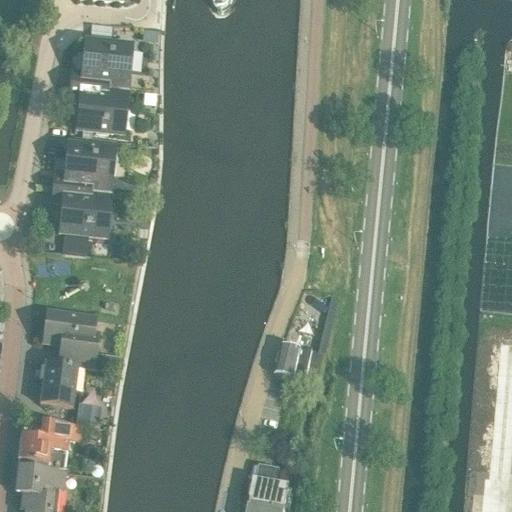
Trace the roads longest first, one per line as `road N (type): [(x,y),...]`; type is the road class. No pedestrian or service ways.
road 1 (primary): [(348,511),(397,0)]
road 2 (unclassified): [(0,230),(18,209),(48,43),(62,24),(149,11),(153,0)]
road 3 (residential): [(231,511),(300,252)]
road 4 (residential): [(300,252),(316,0)]
road 5 (tertiary): [(0,453),(13,286),(0,230)]
